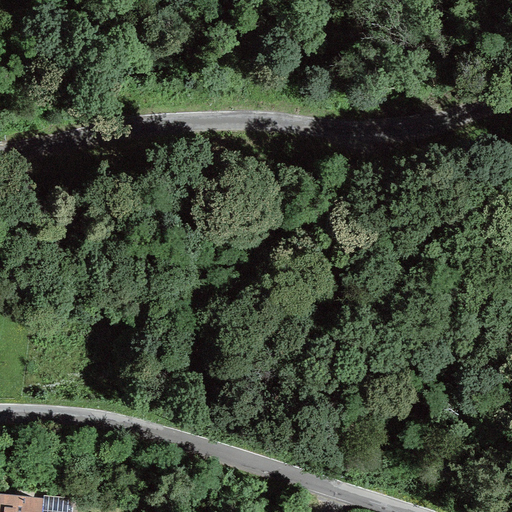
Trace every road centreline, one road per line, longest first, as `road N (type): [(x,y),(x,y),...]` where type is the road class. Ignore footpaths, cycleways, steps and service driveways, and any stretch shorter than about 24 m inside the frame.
road 1 (unclassified): [(511,94),(406,130),(265,121),(138,125),(0,154)]
road 2 (unclassified): [(0,415),(100,422),(176,440),(401,511)]
